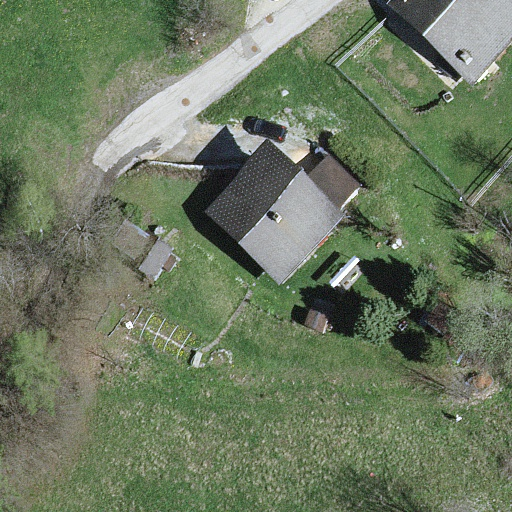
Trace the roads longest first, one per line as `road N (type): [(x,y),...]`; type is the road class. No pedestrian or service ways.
road 1 (residential): [(102,176),(130,144),(327,0)]
road 2 (track): [(0,350),(73,208),(102,176)]
